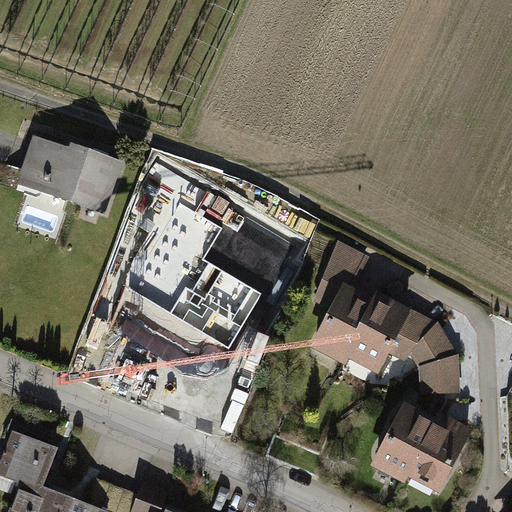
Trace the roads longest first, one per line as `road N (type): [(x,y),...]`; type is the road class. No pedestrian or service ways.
road 1 (track): [(0,88),(277,185),(511,308)]
road 2 (residential): [(0,367),(335,511)]
